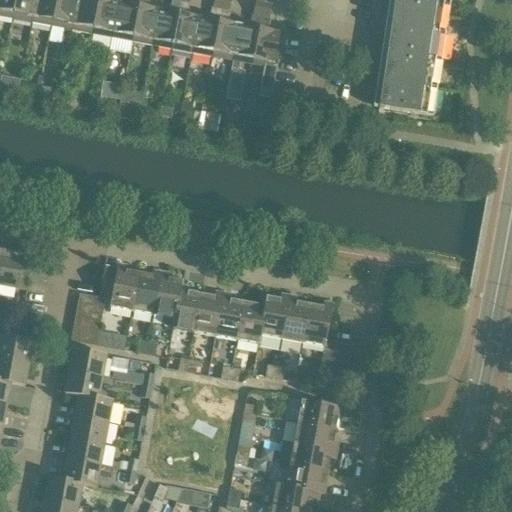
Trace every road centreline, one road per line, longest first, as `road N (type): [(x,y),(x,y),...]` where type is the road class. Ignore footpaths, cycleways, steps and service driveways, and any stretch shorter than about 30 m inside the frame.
road 1 (residential): [(354,511),(375,407),(357,371),(373,297),(70,246)]
road 2 (tertiary): [(436,511),(480,372),(511,208)]
road 3 (residential): [(0,471),(28,476),(70,246)]
